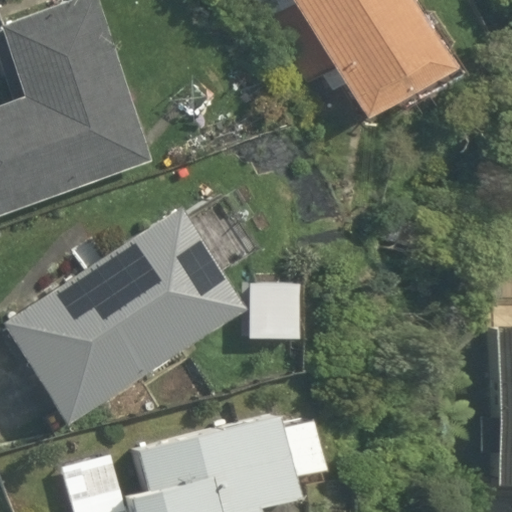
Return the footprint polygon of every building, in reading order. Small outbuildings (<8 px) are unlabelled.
[(0,99),(0,212),(140,162),(82,0),(54,0),(0,19),(0,73),(8,97),(0,99)] [(274,0),(344,114),(427,63),(390,0),(274,0)] [(0,312),(0,344),(52,426),(233,310),(166,206),(0,312)] [(511,324),(480,325),(483,483),(511,482),(511,324)] [(118,498),(121,511),(250,511),(250,508),(286,499),(264,416),(126,451),(137,493),(118,498)] [(118,511),(105,454),(56,465),(66,511),(118,511)]
